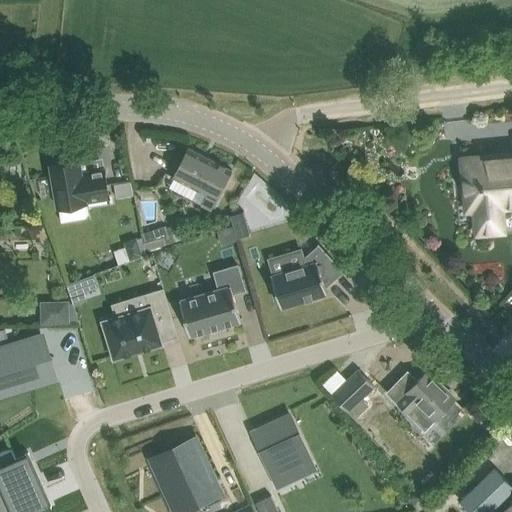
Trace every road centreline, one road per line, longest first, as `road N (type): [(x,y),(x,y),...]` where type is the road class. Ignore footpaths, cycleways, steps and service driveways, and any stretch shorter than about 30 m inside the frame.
road 1 (residential): [(435,312),(94,424),(78,457),(102,511)]
road 2 (unclassified): [(511,89),(294,115),(257,147)]
road 3 (tertiary): [(257,147),(165,112),(0,106)]
road 4 (tertiary): [(435,312),(257,147)]
